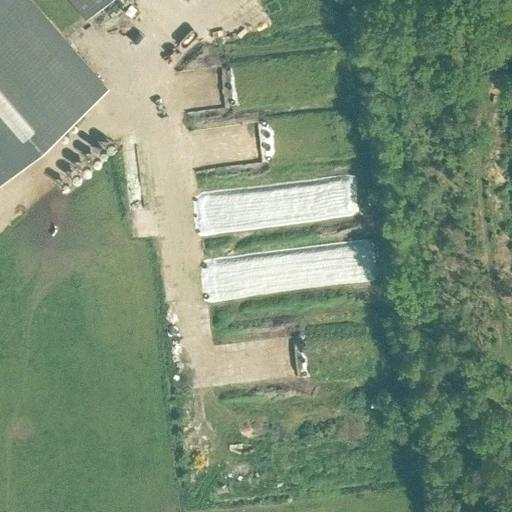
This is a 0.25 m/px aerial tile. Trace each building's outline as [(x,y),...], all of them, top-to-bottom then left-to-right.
[(0,0),(0,173),(99,89),(22,0),(0,0)] [(72,0),(87,17),(106,0),(72,0)] [(114,172),(111,172),(112,160),(70,159),(69,195),(95,196),(95,186),(113,187),(114,172)] [(40,165),(29,173),(37,184),(48,176),(40,165)] [(0,333),(10,349),(25,339),(15,323),(0,332),(0,333)]
